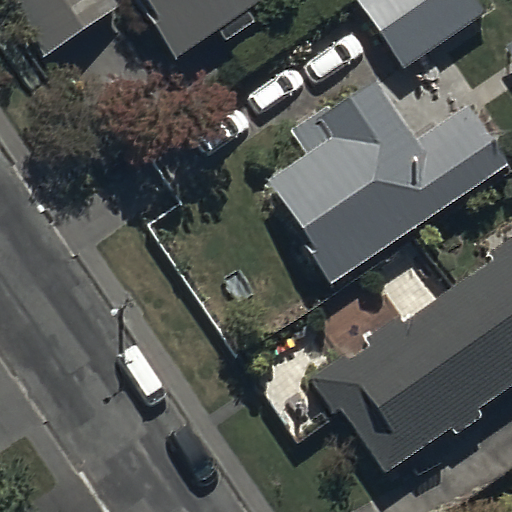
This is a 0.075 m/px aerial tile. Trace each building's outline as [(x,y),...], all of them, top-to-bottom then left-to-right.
[(0,0),(0,4),(42,67),(118,15),(107,0),(0,0)] [(135,0),(160,36),(151,41),(172,73),(219,41),(225,51),(254,31),(248,22),(280,0),(135,0)] [(365,0),(353,9),(399,77),(481,21),(466,0),(365,0)] [(511,45),(500,54),(511,72),(511,45)] [(305,162),(264,190),(294,234),(285,239),(328,301),(505,178),(463,117),(413,152),(371,92),(294,146),(305,162)] [(344,364),(311,386),(334,422),(339,419),(379,485),(448,438),(452,444),(478,427),(474,420),(511,394),(511,245),(484,264),(491,273),(403,332),(398,326),(364,349),(369,357),(349,371),(344,364)]
